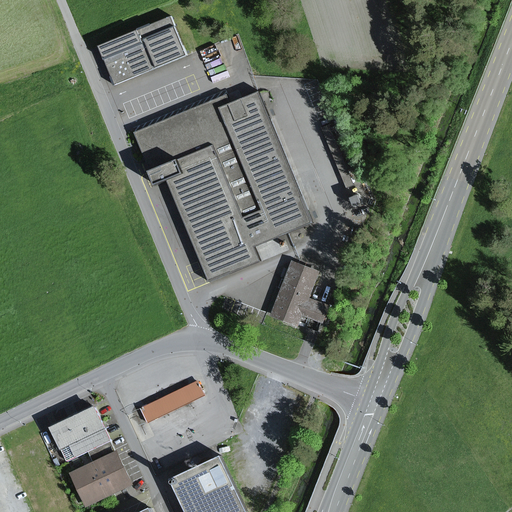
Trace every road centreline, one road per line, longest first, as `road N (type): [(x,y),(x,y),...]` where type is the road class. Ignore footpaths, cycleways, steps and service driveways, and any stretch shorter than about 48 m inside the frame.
road 1 (primary): [(511,45),(372,403)]
road 2 (unclassified): [(64,0),(204,340)]
road 3 (residential): [(0,423),(158,348),(204,340)]
road 4 (residential): [(204,340),(372,403)]
